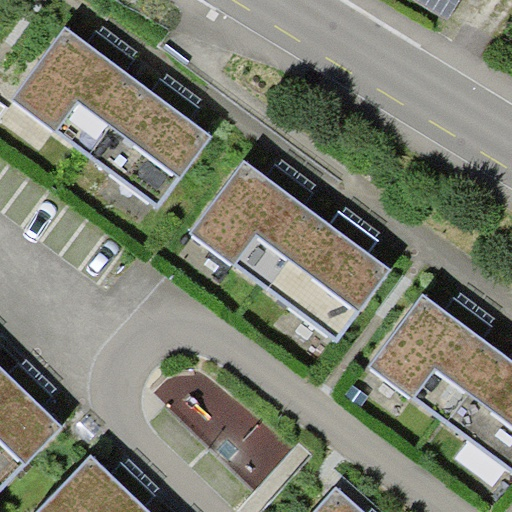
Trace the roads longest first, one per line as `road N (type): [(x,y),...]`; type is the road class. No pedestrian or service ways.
road 1 (residential): [(437,511),(172,317),(129,372),(116,415)]
road 2 (secondary): [(278,0),(511,140)]
road 3 (residential): [(0,304),(116,415)]
road 4 (residential): [(116,415),(218,511)]
